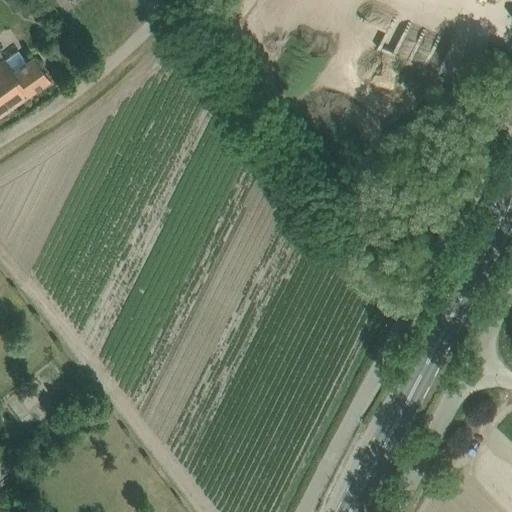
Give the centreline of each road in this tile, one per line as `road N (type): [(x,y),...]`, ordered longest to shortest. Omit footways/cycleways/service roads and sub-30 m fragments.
road 1 (unclassified): [(511,108),(304,511)]
road 2 (unknown): [(219,511),(0,232)]
road 3 (primary): [(350,511),(511,200)]
road 4 (unclassified): [(0,131),(133,49),(187,0)]
road 5 (unclassified): [(395,511),(472,359)]
road 6 (unknown): [(434,511),(465,463),(511,421)]
